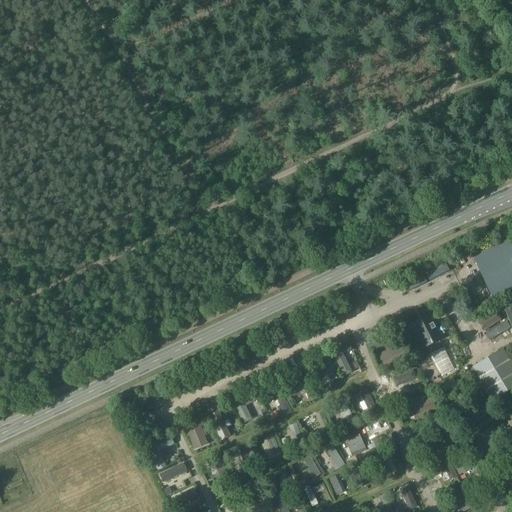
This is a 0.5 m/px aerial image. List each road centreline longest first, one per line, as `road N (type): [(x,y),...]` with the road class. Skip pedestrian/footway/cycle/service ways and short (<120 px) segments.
road 1 (secondary): [(0,434),(511,192)]
road 2 (track): [(0,309),(460,87),(511,74)]
road 3 (track): [(202,210),(85,0)]
road 4 (track): [(118,55),(227,0)]
